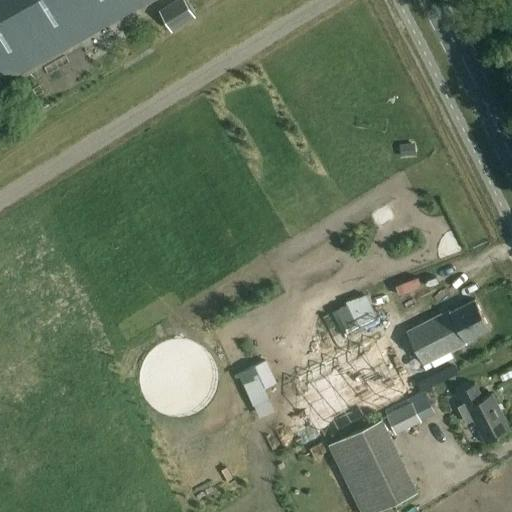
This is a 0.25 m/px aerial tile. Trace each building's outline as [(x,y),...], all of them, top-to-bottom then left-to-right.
[(0,0),(0,85),(153,0),(0,0)] [(185,0),(175,0),(159,10),(171,30),(195,16),(185,0)] [(490,328),(476,301),(451,313),(450,311),(407,332),(423,365),(467,343),(466,340),(490,328)] [(377,342),(299,381),(326,434),(404,396),(377,342)] [(483,399),(475,384),(455,395),(460,406),(458,408),(466,424),(473,420),(485,444),(510,431),(492,395),(483,399)] [(386,414),(395,433),(421,421),(412,402),(386,414)] [(330,444),(362,511),(372,511),(417,490),(383,419),(330,444)]
